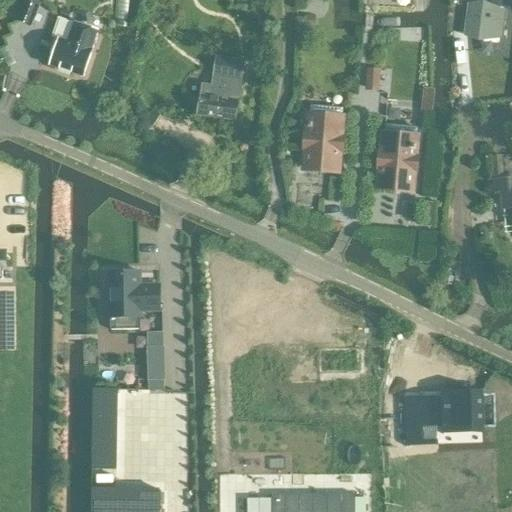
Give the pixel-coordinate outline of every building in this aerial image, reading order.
[(26,0),(17,23),(30,28),(38,8),(43,4),(42,0),(26,0)] [(467,37),(479,42),(499,38),(500,34),(503,11),(483,9),(484,4),(478,4),(477,0),(476,0),(471,1),(471,5),(467,37)] [(59,40),(50,66),(83,78),(93,51),(91,50),(98,32),(75,24),(68,43),(59,40)] [(235,122),(242,81),(245,61),(216,57),(211,87),(203,86),(197,116),(235,122)] [(380,69),(366,68),(365,90),(379,91),(380,69)] [(341,153),(342,139),(340,139),(343,110),(310,107),(305,169),(338,172),(339,152),(341,153)] [(412,191),(416,139),(417,128),(385,126),(382,156),(381,156),(380,169),(381,169),(379,188),(412,191)] [(502,156),(492,157),(494,181),(495,195),(502,194),(503,206),(511,205),(511,179),(504,180),(502,156)] [(109,274),(110,319),(110,332),(123,331),(123,319),(141,319),(140,312),(160,311),(160,287),(146,287),(146,290),(140,290),(140,273),(109,274)] [(149,344),(148,344),(149,382),(165,381),(164,343),(149,344)] [(363,349),(291,350),(291,377),(364,376),(363,349)] [(227,423),(248,423),(248,376),(249,376),(249,375),(225,375),(226,424),(227,424),(227,423)] [(93,391),(92,470),(117,470),(118,391),(93,391)] [(487,428),(487,396),(448,396),(448,402),(441,402),(441,399),(423,399),(423,417),(409,417),(409,444),(427,444),(427,439),(424,439),(424,425),(441,425),(441,422),(448,422),(448,428),(487,428)] [(92,489),(91,511),(160,511),(160,491),(92,489)] [(352,511),(353,500),(245,499),(244,511),(352,511)]
